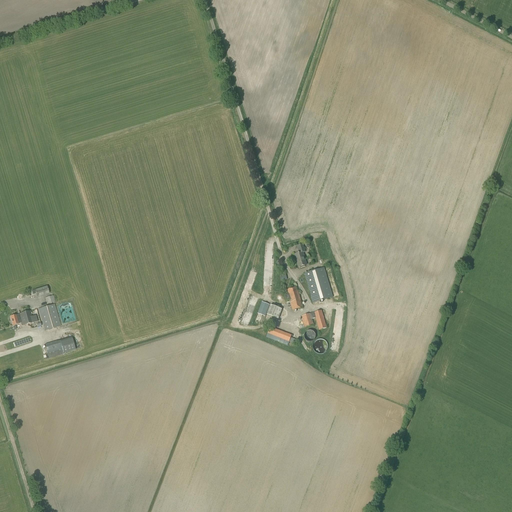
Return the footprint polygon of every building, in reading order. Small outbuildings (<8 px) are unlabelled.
[(294,255),(298,268),(306,265),(303,253),(305,252),(303,245),(297,247),(299,254),(294,255)] [(313,303),(332,297),(324,269),(305,274),(313,303)] [(37,298),(49,294),(47,286),(35,290),(37,298)] [(298,293),(297,287),(287,290),(289,294),(285,296),(286,301),(290,299),(291,303),(290,303),(293,311),(303,308),(299,295),(300,294),(300,293),(298,293)] [(47,304),(55,302),(53,296),(45,298),(47,304)] [(257,314),(265,317),(270,305),(262,302),(257,314)] [(244,322),(250,324),(257,305),(251,303),(244,322)] [(59,307),(63,321),(75,318),(71,304),(59,307)] [(45,331),(60,326),(54,305),(38,309),(45,331)] [(278,320),(282,309),(270,305),(266,315),(278,320)] [(30,311),(22,314),(19,314),(19,315),(15,316),(10,317),(13,325),(22,323),(23,326),(33,323),(38,322),(36,316),(31,317),(30,311)] [(327,328),(322,311),(301,316),(304,328),(314,326),(312,319),(315,318),(319,330),(327,328)] [(291,338),(292,335),(270,327),(266,338),(288,346),(289,342),(296,345),(298,341),(291,338)] [(317,337),(317,335),(317,334),(316,333),(315,332),(314,331),(313,330),(312,330),(310,330),(309,330),(307,331),(305,332),(305,333),(304,334),(304,336),(304,337),(304,338),(304,339),(305,341),(306,341),(307,342),(308,343),(309,343),(311,343),(312,343),(313,343),(314,342),(315,341),(316,341),(317,339),(317,338),(317,337)] [(64,354),(63,353),(75,350),(72,337),(45,345),(49,359),(64,354)]
